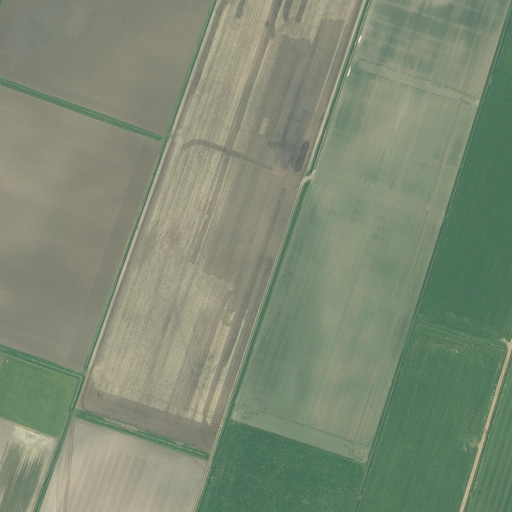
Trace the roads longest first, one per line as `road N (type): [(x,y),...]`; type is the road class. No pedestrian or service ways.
road 1 (track): [(192,511),(372,0)]
road 2 (track): [(462,511),(511,344)]
